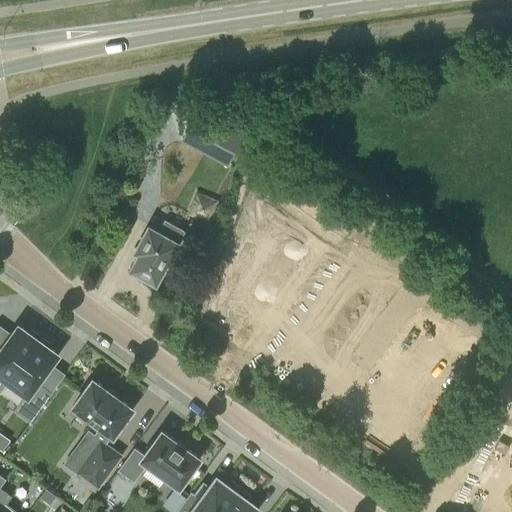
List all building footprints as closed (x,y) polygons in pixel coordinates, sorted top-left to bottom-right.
[(204,151),(227,163),(242,136),(218,123),(204,151)] [(129,270),(154,284),(176,245),(182,232),(163,221),(157,233),(146,227),(132,253),(137,255),(129,270)] [(2,346),(0,344),(0,375),(7,381),(40,336),(30,329),(28,332),(18,325),(2,346)] [(40,336),(7,381),(26,395),(15,410),(30,421),(51,391),(37,381),(57,354),(47,347),(50,343),(40,336)] [(112,436),(132,409),(117,397),(115,396),(109,392),(109,391),(107,390),(92,379),(72,407),(99,426),(93,436),(99,440),(76,472),(98,487),(121,455),(105,443),(111,435),(112,436)] [(374,436),(393,411),(412,424),(427,404),(396,380),(386,393),(375,385),(350,418),(374,436)] [(200,458),(161,430),(143,454),(134,447),(117,470),(134,482),(147,464),(179,487),(200,458)] [(1,434),(0,433),(0,450),(2,452),(10,441),(1,434)] [(222,511),(240,487),(230,480),(226,485),(216,477),(208,488),(203,485),(196,495),(191,491),(175,511),(222,511)] [(251,495),(240,487),(222,511),(254,511),(258,507),(247,500),(251,495)] [(0,511),(16,511),(4,503),(10,496),(0,488),(0,511)] [(44,489),(38,497),(49,504),(54,497),(44,489)]
